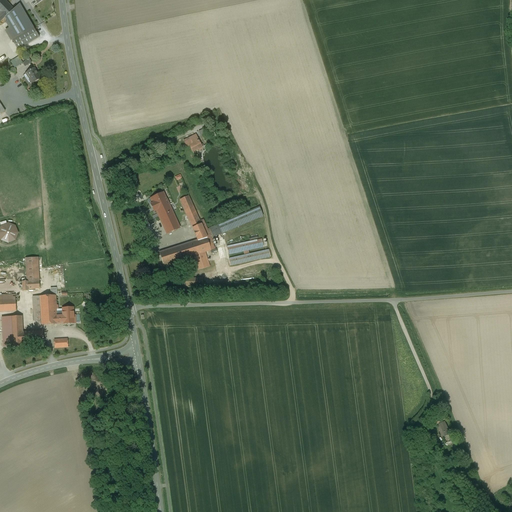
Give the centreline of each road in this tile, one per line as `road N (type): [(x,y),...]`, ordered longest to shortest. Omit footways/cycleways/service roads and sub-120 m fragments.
road 1 (unclassified): [(128,308),(511,291)]
road 2 (tertiary): [(128,308),(61,0)]
road 3 (tertiary): [(160,511),(137,354)]
road 4 (tertiary): [(137,354),(68,362),(0,384)]
